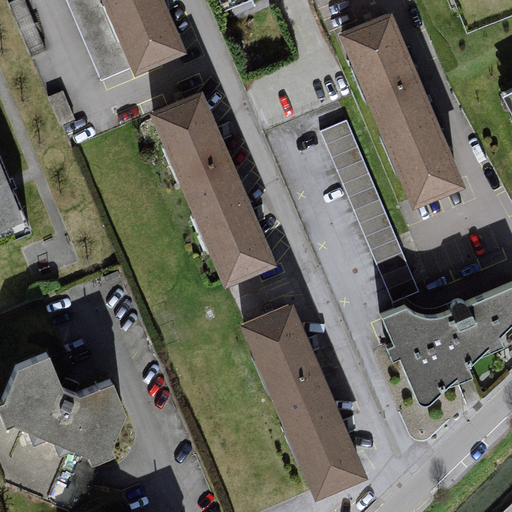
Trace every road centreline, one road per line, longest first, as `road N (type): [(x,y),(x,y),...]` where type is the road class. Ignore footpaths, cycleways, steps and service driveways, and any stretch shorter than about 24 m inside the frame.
road 1 (unknown): [(98,314),(179,511)]
road 2 (unknown): [(0,112),(58,295)]
road 3 (residential): [(511,400),(393,511)]
